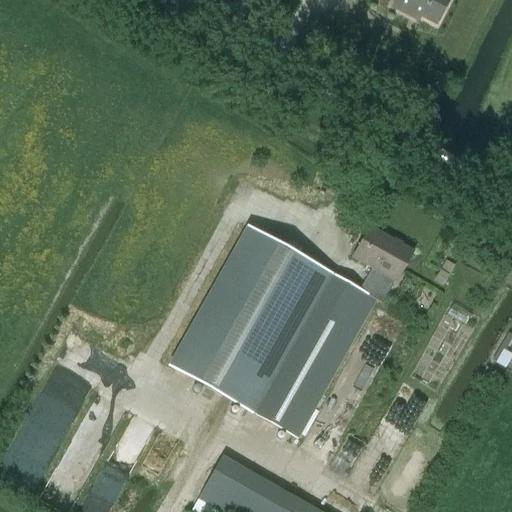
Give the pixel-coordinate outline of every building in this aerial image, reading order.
[(394,0),(392,6),(410,16),(413,12),(436,23),(447,0),(394,0)] [(369,227),(352,258),(371,269),(358,291),(374,300),(381,304),(394,281),(395,282),(413,252),(369,227)] [(249,230),(171,369),(242,408),(296,439),(374,300),(358,291),(320,270),(249,230)] [(446,261),(435,281),(443,286),(454,266),(446,261)] [(218,511),(316,511),(221,458),(197,500),(218,511)]
